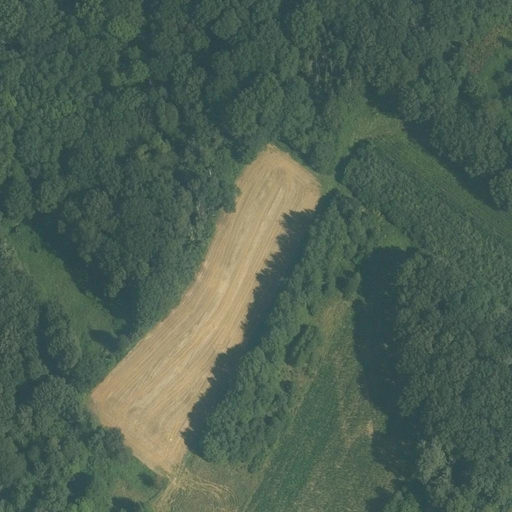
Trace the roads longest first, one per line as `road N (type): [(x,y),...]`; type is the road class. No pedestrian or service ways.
road 1 (track): [(452,511),(413,401),(405,336),(418,247),(337,184)]
road 2 (track): [(158,509),(337,184)]
